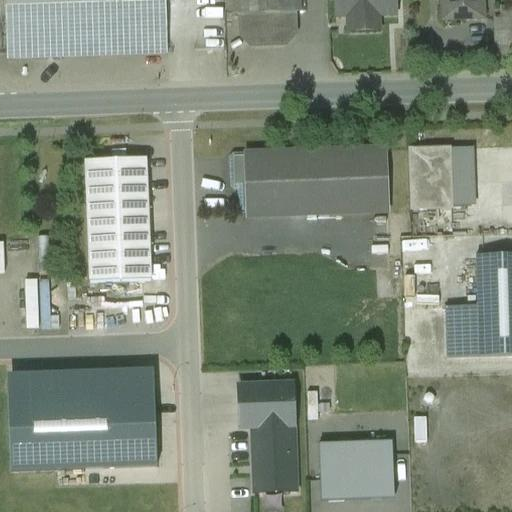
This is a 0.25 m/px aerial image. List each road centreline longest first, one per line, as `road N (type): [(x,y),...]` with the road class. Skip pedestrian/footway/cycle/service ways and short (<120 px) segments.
road 1 (tertiary): [(511,90),(178,102)]
road 2 (residential): [(178,102),(188,345)]
road 3 (residential): [(188,345),(0,351)]
road 4 (unknown): [(184,254),(366,251)]
road 5 (tertiary): [(178,102),(0,108)]
road 6 (residential): [(188,345),(194,511)]
